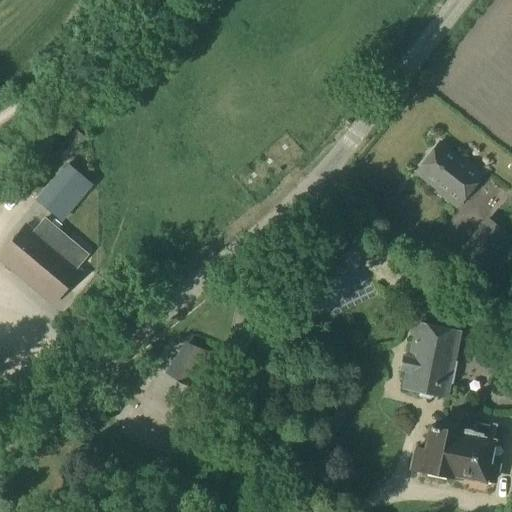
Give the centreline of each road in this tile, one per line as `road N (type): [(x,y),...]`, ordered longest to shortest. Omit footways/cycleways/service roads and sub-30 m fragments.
road 1 (unclassified): [(0,441),(279,217)]
road 2 (unclassified): [(280,511),(252,480),(233,407),(239,317),(279,217)]
road 3 (unclassified): [(279,217),(459,0)]
road 4 (unknown): [(485,511),(462,495),(418,485),(357,495)]
